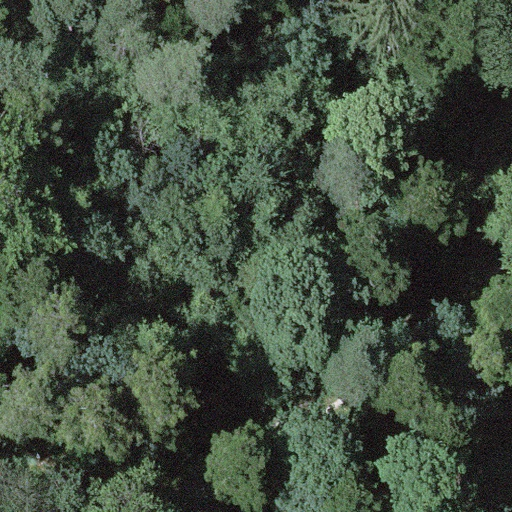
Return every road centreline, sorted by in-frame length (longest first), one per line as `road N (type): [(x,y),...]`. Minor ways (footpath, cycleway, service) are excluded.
road 1 (track): [(511,257),(166,511)]
road 2 (track): [(268,437),(359,440),(511,420)]
road 3 (track): [(198,489),(0,500)]
